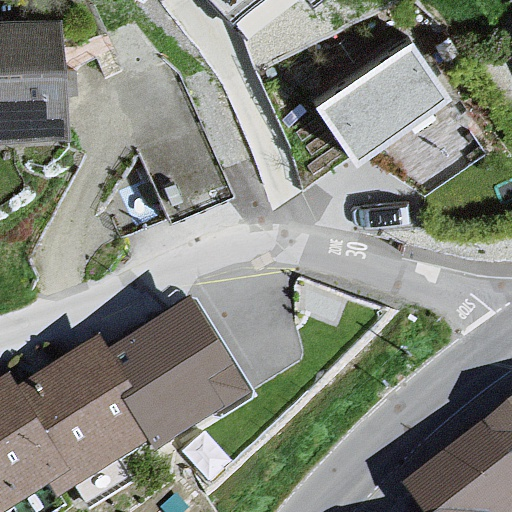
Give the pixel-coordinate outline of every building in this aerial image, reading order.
[(199,0),(235,38),(292,0),(199,0)] [(61,18),(0,22),(0,144),(70,140),(61,18)] [(410,36),(317,99),(359,160),(452,97),(410,36)] [(147,434),(156,448),(246,390),(188,299),(106,351),(131,390),(122,395),(147,434)] [(131,390),(106,351),(97,336),(16,388),(65,465),(48,476),(58,491),(147,434),(122,395),(131,390)] [(65,465),(16,388),(7,374),(0,378),(0,506),(48,476),(65,465)] [(511,397),(402,484),(425,511),(510,511),(511,511),(511,397)]
